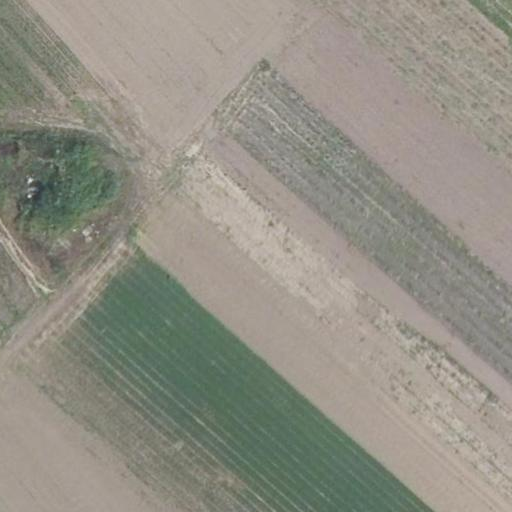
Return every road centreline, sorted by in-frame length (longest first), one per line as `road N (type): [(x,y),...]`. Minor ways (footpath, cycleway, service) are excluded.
road 1 (track): [(0,123),(50,126),(130,150),(154,146),(277,41),(319,28)]
road 2 (track): [(148,147),(142,215),(116,261),(0,379)]
